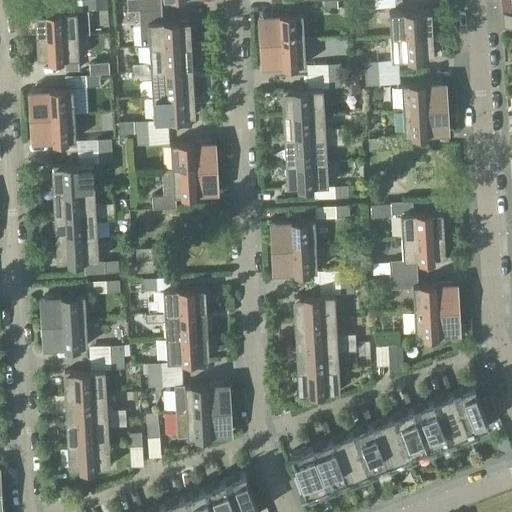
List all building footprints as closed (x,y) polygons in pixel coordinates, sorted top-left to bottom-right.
[(94,0),(81,0),(82,10),(95,9),(94,0)] [(127,12),(138,11),(161,10),(160,0),(127,2),(127,12)] [(336,0),(323,0),(324,10),(337,9),(336,0)] [(36,12),(37,36),(77,34),(89,33),(88,9),(61,11),(61,10),(44,11),(44,12),(36,12)] [(388,12),(390,35),(430,33),(429,9),(420,10),(420,9),(403,10),(403,11),(388,12)] [(161,10),(138,11),(139,22),(162,20),(161,10)] [(262,14),(263,40),(303,38),(302,12),(295,12),(295,11),(278,12),(278,13),(262,14)] [(502,26),(502,27),(511,29),(511,14),(502,13),(502,26)] [(140,45),(148,45),(189,43),(187,19),(179,20),(179,18),(162,19),(162,20),(139,22),(140,45)] [(430,33),(390,35),(391,59),(406,58),(406,59),(423,58),(423,57),(431,57),(430,33)] [(77,34),(37,36),(38,60),(47,59),(47,60),(64,59),(64,58),(79,57),(77,34)] [(303,38),(263,40),(265,66),(281,65),(281,66),(298,65),(298,64),(305,64),(303,38)] [(131,62),(131,71),(190,68),(189,43),(148,45),(149,61),(131,62)] [(364,61),(364,73),(378,72),(378,60),(364,61)] [(109,72),(108,61),(89,62),(90,74),(99,73),(109,72)] [(327,63),(327,74),(341,74),(340,62),(327,63)] [(150,79),(151,95),(192,93),(190,68),(131,71),(132,80),(150,79)] [(378,72),(364,73),(365,84),(379,83),(378,72)] [(90,74),(86,74),(86,86),(100,85),(99,73),(90,74)] [(341,74),(327,74),(328,86),(341,86),(341,74)] [(401,83),(402,109),(442,106),(441,80),(424,81),(424,80),(407,81),(408,82),(401,83)] [(32,89),(33,115),(74,113),(72,87),(65,87),(65,86),(49,87),(49,88),(32,89)] [(282,89),(283,113),(324,111),(322,87),(307,88),(307,87),(291,88),(291,89),(282,89)] [(192,93),(151,95),(153,119),(168,118),(168,119),(184,118),(184,117),(193,117),(192,93)] [(442,106),(402,109),(403,135),(410,134),(410,135),(427,134),(427,133),(444,132),(442,106)] [(283,113),(285,138),(344,135),(343,126),(325,127),(324,111),(283,113)] [(74,113),(33,115),(35,141),(52,140),(52,141),(68,140),(68,139),(75,139),(74,113)] [(133,120),(134,132),(147,131),(147,119),(133,120)] [(147,131),(134,132),(135,144),(148,143),(147,131)] [(285,138),(286,163),(326,161),(326,144),(344,143),(344,135),(285,138)] [(368,137),(369,149),(382,148),(381,136),(368,137)] [(97,138),(98,150),(111,149),(111,137),(97,138)] [(170,142),(172,168),(212,166),(210,140),(194,141),(194,140),(177,141),(177,142),(170,142)] [(111,149),(98,150),(98,161),(112,161),(111,149)] [(326,161),(286,163),(287,187),(296,186),(296,187),(313,187),(313,185),(328,185),(326,161)] [(52,164),(54,188),(94,186),(93,162),(78,163),(78,162),(61,163),(61,164),(52,164)] [(212,166),(172,168),(173,194),(180,194),(180,195),(197,194),(197,193),(213,192),(212,166)] [(372,182),(372,194),(384,193),(383,182),(372,182)] [(348,196),(347,184),(334,185),(334,197),(348,196)] [(54,188),(55,213),(114,210),(113,201),(95,202),(94,186),(54,188)] [(391,214),(400,213),(412,212),(412,200),(390,201),(390,202),(391,214)] [(372,202),(372,214),(386,213),(385,201),(372,202)] [(335,204),(335,216),(349,215),(348,203),(335,204)] [(55,213),(57,238),(97,236),(96,220),(114,219),(114,210),(55,213)] [(400,213),(401,236),(441,234),(440,210),(431,211),(431,210),(415,211),(415,212),(412,212),(400,213)] [(273,220),(275,246),(315,244),(314,218),(307,218),(307,217),(290,218),(290,219),(273,220)] [(441,234),(401,236),(402,259),(402,260),(416,259),(417,259),(417,260),(434,259),(434,258),(443,258),(441,234)] [(97,236),(57,238),(58,262),(66,262),(66,263),(83,262),(83,261),(98,260),(97,236)] [(315,244),(275,246),(276,272),(293,271),(293,272),(310,271),(310,270),(317,270),(315,244)] [(137,249),(138,270),(151,269),(150,248),(137,249)] [(104,260),(104,272),(118,271),(118,259),(104,260)] [(389,273),(417,271),(416,259),(402,260),(402,259),(388,260),(389,273)] [(338,269),(339,281),(353,280),(352,268),(338,269)] [(417,283),(417,271),(389,273),(390,288),(412,287),(412,283),(417,283)] [(142,277),(143,289),(156,288),(156,276),(142,277)] [(105,279),(105,291),(119,291),(118,279),(105,279)] [(353,280),(339,281),(340,292),(353,292),(353,280)] [(412,287),(413,310),(454,307),(452,281),(435,282),(435,281),(419,282),(419,283),(417,283),(412,283),(412,287)] [(162,288),(163,311),(163,312),(204,310),(203,286),(194,286),(194,285),(177,286),(177,287),(162,288)] [(44,295),(45,322),(86,319),(84,293),(77,293),(77,292),(60,293),(60,294),(44,295)] [(294,295),(295,319),(335,317),(334,293),(319,294),(319,293),(302,294),(302,295),(294,295)] [(454,307),(413,310),(415,335),(422,335),(422,336),(438,335),(438,334),(455,333),(454,307)] [(164,320),(165,337),(205,335),(204,310),(163,312),(163,311),(145,313),(145,321),(164,320)] [(295,319),(296,344),(355,341),(355,332),(336,333),(335,317),(295,319)] [(86,319),(45,322),(47,347),(63,346),(63,347),(80,346),(80,345),(87,345),(86,319)] [(398,330),(386,331),(387,344),(399,343),(398,330)] [(387,344),(386,331),(374,331),(375,345),(387,344)] [(205,335),(165,337),(166,361),(181,360),(181,361),(198,360),(198,359),(207,358),(205,335)] [(296,344),(298,369),(338,367),(337,351),(356,350),(355,341),(296,344)] [(109,344),(109,356),(123,355),(122,343),(109,344)] [(399,343),(387,344),(388,375),(403,370),(401,343),(399,343)] [(123,355),(109,356),(110,367),(124,367),(123,355)] [(147,362),(148,374),(161,373),(160,361),(147,362)] [(338,367),(298,369),(299,393),(308,392),(308,394),(324,393),(324,392),(339,391),(338,367)] [(64,371),(65,394),(106,392),(104,368),(89,369),(89,368),(72,369),(73,370),(64,371)] [(161,373),(148,374),(148,386),(162,385),(161,373)] [(174,385),(175,410),(225,408),(224,382),(207,383),(207,381),(191,382),(191,384),(174,385)] [(451,390),(452,391),(467,431),(488,423),(479,398),(475,388),(474,388),(473,384),(474,384),(473,382),(463,386),(451,390)] [(431,398),(447,438),(467,431),(452,391),(443,394),(443,393),(431,398)] [(65,394),(67,419),(126,416),(125,407),(107,408),(106,392),(65,394)] [(479,398),(488,423),(499,419),(489,394),(479,398)] [(411,406),(427,446),(447,438),(431,398),(423,402),(423,401),(411,406)] [(391,413),(391,414),(407,454),(427,446),(411,406),(403,409),(391,413)] [(225,408),(175,410),(177,436),(194,435),(194,437),(210,436),(210,435),(227,434),(225,408)] [(371,421),(371,422),(387,461),(407,454),(391,414),(383,417),(382,417),(371,421)] [(67,419),(68,444),(108,442),(108,426),(126,425),(126,416),(67,419)] [(146,423),(147,436),(159,435),(158,422),(146,423)] [(351,429),(366,469),(387,461),(371,422),(362,425),(362,424),(351,429)] [(330,437),(331,437),(346,477),(366,469),(351,429),(342,433),(342,432),(330,437)] [(129,432),(130,445),(142,444),(141,431),(129,432)] [(310,444),(310,445),(326,485),(346,477),(331,437),(322,440),(310,444)] [(108,442),(68,444),(69,468),(78,468),(78,469),(95,468),(95,467),(110,466),(108,442)] [(326,485),(310,445),(302,448),(290,452),(290,453),(298,476),(295,477),(300,492),(300,493),(300,494),(326,485)] [(223,478),(223,479),(235,511),(254,511),(259,510),(259,511),(259,510),(246,475),(245,476),(244,472),(245,472),(245,470),(235,474),(234,473),(223,478)] [(202,486),(203,486),(212,511),(235,511),(223,479),(214,482),(214,481),(202,486)] [(182,493),(183,494),(189,511),(212,511),(203,486),(194,490),(194,489),(182,493)] [(162,501),(162,502),(166,511),(189,511),(183,494),(174,497),(162,501)] [(142,509),(142,510),(143,511),(166,511),(162,502),(154,505),(154,504),(142,509)]
